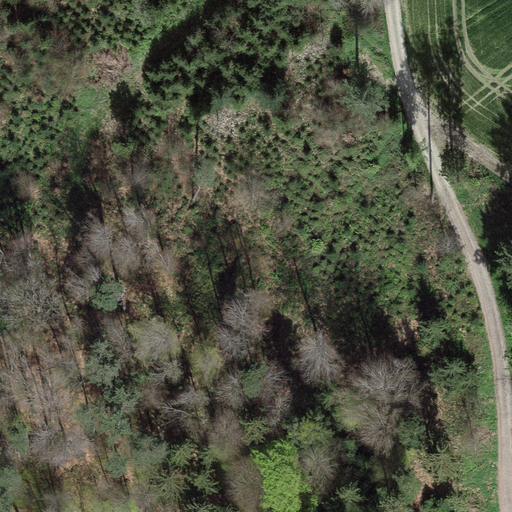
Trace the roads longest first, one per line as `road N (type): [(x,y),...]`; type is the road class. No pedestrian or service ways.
road 1 (track): [(500,511),(495,328),(455,212),(409,117),(379,0)]
road 2 (track): [(409,117),(511,192)]
